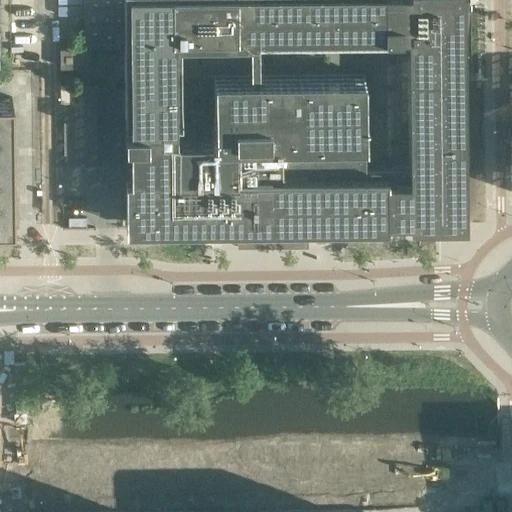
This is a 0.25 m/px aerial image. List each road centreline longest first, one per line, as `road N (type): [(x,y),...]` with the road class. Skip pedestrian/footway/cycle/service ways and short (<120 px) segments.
road 1 (residential): [(52,312),(47,0)]
road 2 (tertiary): [(52,312),(349,306)]
road 3 (tertiary): [(506,281),(349,306)]
road 4 (tertiary): [(349,306),(502,327)]
